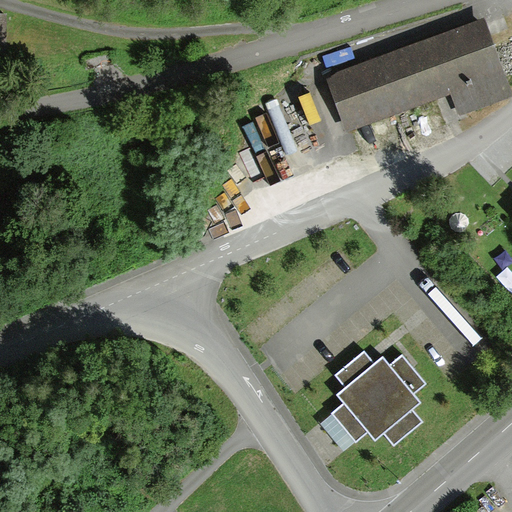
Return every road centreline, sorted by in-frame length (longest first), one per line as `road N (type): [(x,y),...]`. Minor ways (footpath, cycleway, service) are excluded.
road 1 (residential): [(420,0),(146,85),(0,109)]
road 2 (unknown): [(241,379),(205,455),(137,511)]
road 3 (primary): [(411,511),(511,421)]
